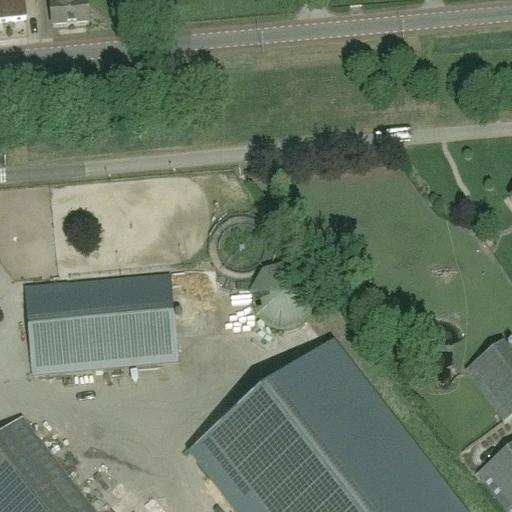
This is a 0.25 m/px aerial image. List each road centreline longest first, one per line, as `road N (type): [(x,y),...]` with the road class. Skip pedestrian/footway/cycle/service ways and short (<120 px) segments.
road 1 (tertiary): [(0,65),(511,15)]
road 2 (unclassified): [(0,175),(511,133)]
